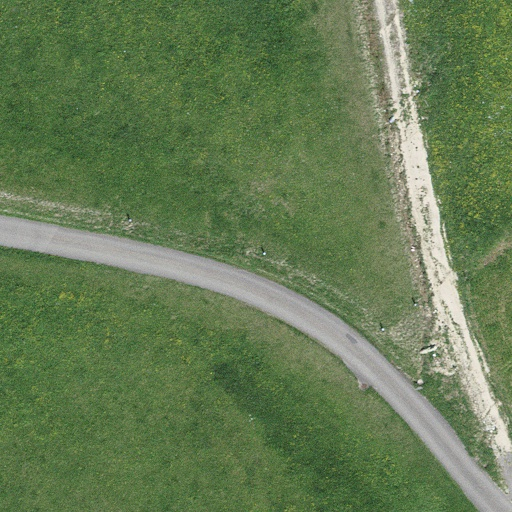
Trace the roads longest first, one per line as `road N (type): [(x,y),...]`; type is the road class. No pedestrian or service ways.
road 1 (residential): [(0,229),(174,260),(299,306),(349,340),(502,511)]
road 2 (track): [(388,0),(456,315),(511,470)]
